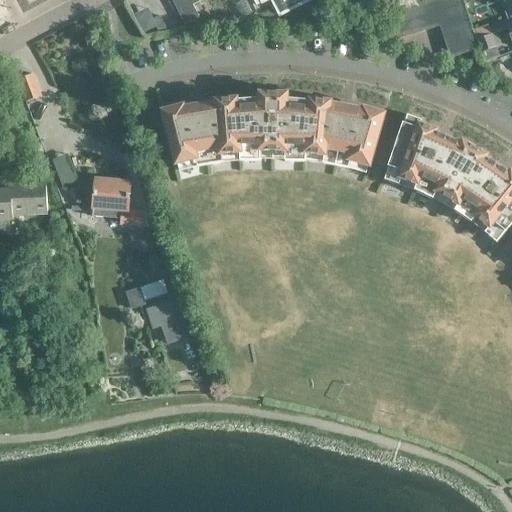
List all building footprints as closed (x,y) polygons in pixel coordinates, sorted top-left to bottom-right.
[(177,0),(173,2),(184,26),(200,18),(194,6),(200,2),(199,0),(177,0)] [(254,0),(257,6),(268,0),(273,0),(281,16),(311,0),(313,0),(318,9),(329,4),(328,0),(254,0)] [(457,0),(441,0),(390,16),(397,38),(441,24),(452,56),(473,49),(457,0)] [(26,102),(42,96),(33,74),(17,80),(26,102)] [(259,100),(237,101),(237,99),(216,101),(216,104),(184,109),(183,107),(162,112),(176,165),(195,160),(197,168),(223,164),(222,155),(240,154),(240,162),(261,162),(261,152),(285,152),(285,163),(305,163),(306,155),(323,156),(323,165),(348,169),(351,162),(369,167),(384,115),(363,109),(363,111),(331,105),(331,103),(310,100),(309,103),(288,100),(288,95),(260,94),(259,100)] [(463,142),(461,145),(436,134),(437,131),(420,125),(422,120),(407,115),(403,126),(389,166),(384,181),(399,186),(401,180),(416,185),(414,192),(433,201),(437,194),(458,206),(454,212),(471,224),(476,218),(488,228),(484,233),(496,244),(507,231),(506,231),(511,224),(511,172),(509,174),(486,159),(488,156),(463,142)] [(148,229),(150,213),(129,211),(131,184),(113,182),(113,180),(102,179),(102,181),(96,180),(92,216),(122,219),(121,226),(148,229)] [(0,219),(13,219),(13,215),(48,213),(47,186),(12,188),(12,192),(0,192),(0,219)] [(162,280),(141,288),(146,301),(167,293),(162,280)] [(173,302),(148,311),(154,328),(162,325),(167,340),(178,336),(180,340),(189,337),(176,299),(172,301),(173,302)]
